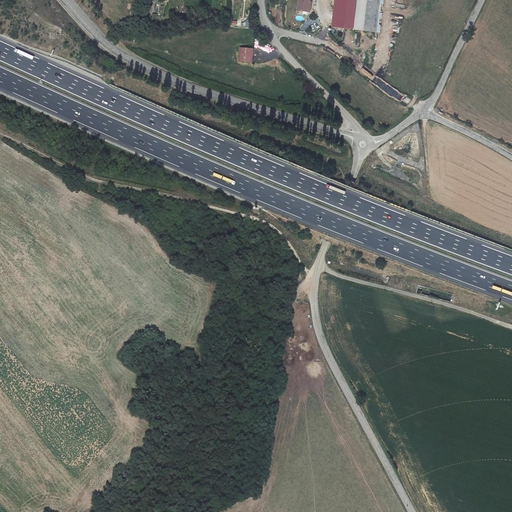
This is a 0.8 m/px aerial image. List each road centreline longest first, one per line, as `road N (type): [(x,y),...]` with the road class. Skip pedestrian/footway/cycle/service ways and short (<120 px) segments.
road 1 (motorway): [(0,76),(296,207),(511,291)]
road 2 (motorway): [(511,265),(220,149),(0,50)]
road 3 (tertiary): [(412,511),(328,354),(315,311),(316,266),(363,143)]
road 4 (track): [(0,135),(83,177),(264,221),(314,277)]
road 5 (unclassified): [(64,0),(104,43),(153,71),(363,143)]
road 6 (track): [(316,266),(511,325)]
road 7 (unclassified): [(261,0),(271,37),(363,143)]
road 8 (unclassified): [(421,110),(481,0)]
